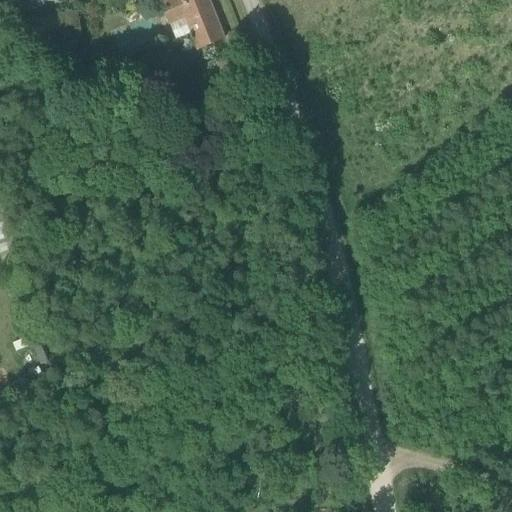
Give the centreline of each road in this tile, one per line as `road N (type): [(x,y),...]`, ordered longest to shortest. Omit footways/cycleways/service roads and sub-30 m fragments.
road 1 (track): [(379,455),(310,165)]
road 2 (unclassified): [(310,165),(251,0)]
road 3 (track): [(379,455),(413,459),(511,503)]
